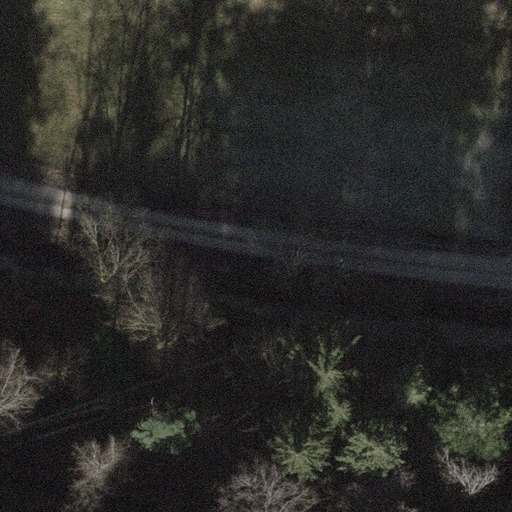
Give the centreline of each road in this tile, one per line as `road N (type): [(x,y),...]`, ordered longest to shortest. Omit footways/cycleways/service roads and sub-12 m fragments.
road 1 (track): [(511,264),(120,208),(0,178)]
road 2 (track): [(228,511),(0,460)]
